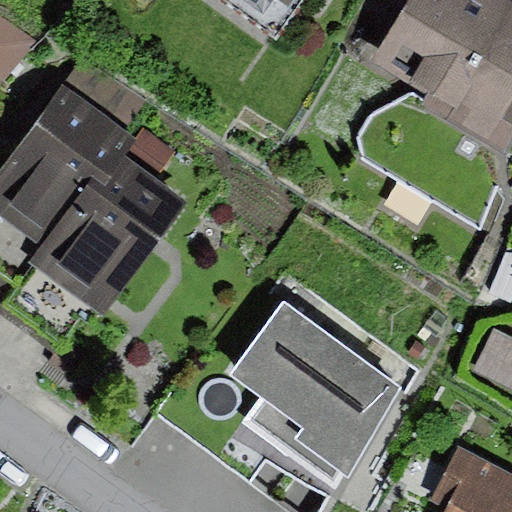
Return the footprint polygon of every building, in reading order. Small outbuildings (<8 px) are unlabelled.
[(502,135),(511,117),(511,0),(395,0),(364,55),(502,135)] [(69,83),(0,171),(0,210),(48,248),(136,135),(69,83)] [(124,150),(36,263),(103,315),(191,202),(124,150)] [(411,382),(291,305),(244,377),(277,398),(262,421),(349,477),(411,382)] [(511,338),(495,330),(475,369),(511,387),(511,338)] [(435,500),(451,509),(449,511),(511,511),(511,469),(466,445),(435,500)]
